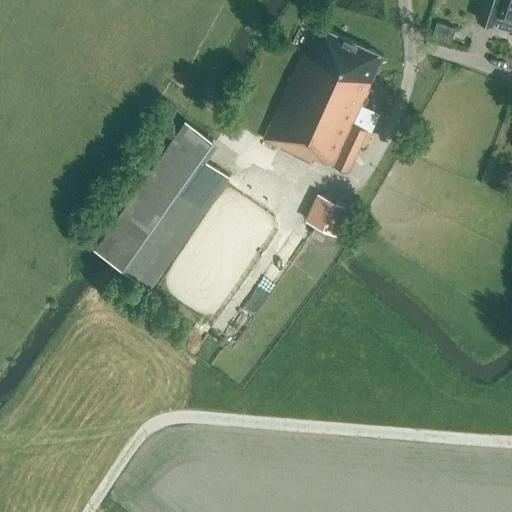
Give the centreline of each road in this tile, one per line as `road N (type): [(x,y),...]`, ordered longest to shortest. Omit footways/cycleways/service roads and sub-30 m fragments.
road 1 (track): [(89,511),(158,419),(511,441)]
road 2 (unclassified): [(511,84),(415,48),(408,0)]
